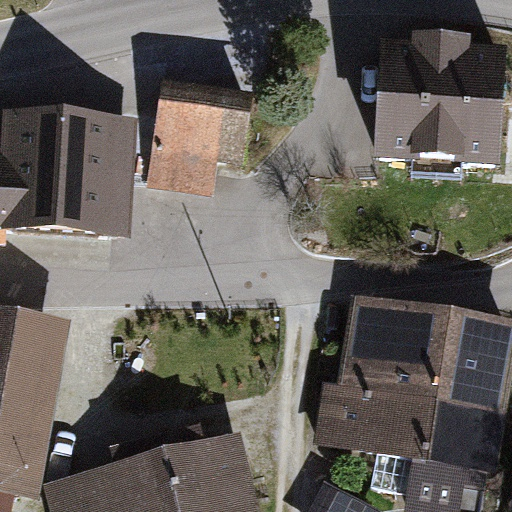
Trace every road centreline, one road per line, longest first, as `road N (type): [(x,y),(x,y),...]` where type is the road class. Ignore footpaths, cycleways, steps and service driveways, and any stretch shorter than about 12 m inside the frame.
road 1 (track): [(511,286),(111,283),(0,273)]
road 2 (track): [(333,0),(343,75),(296,164),(252,212),(220,278)]
road 3 (track): [(303,283),(277,511)]
road 4 (tertiary): [(115,26),(240,0)]
